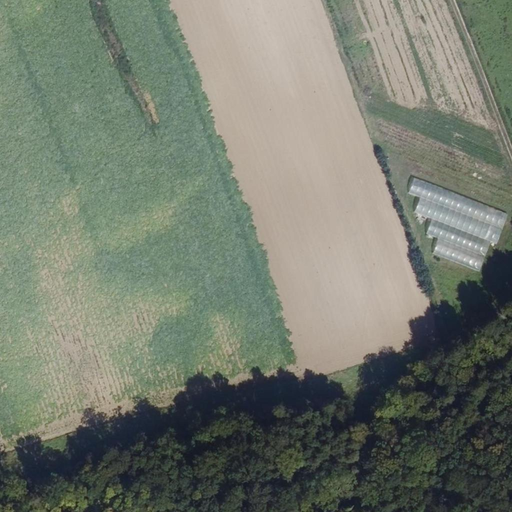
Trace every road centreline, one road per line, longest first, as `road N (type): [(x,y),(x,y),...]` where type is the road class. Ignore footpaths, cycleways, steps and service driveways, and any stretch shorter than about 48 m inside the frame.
road 1 (track): [(511,281),(464,342),(349,386),(177,396),(0,448)]
road 2 (track): [(360,498),(409,466),(511,426)]
road 3 (track): [(447,0),(511,153)]
